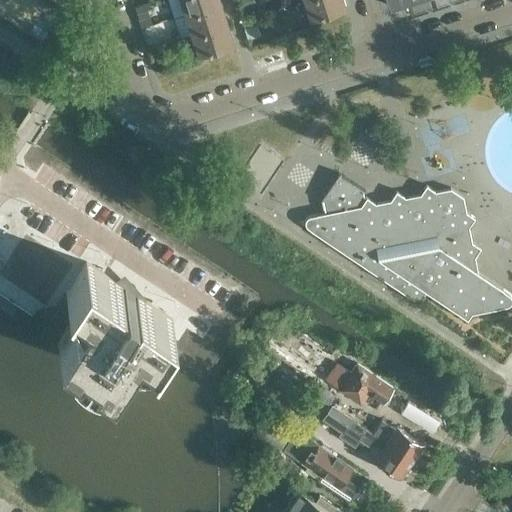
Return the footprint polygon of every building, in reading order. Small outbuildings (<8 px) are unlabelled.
[(221,2),(220,0),(180,0),(185,13),(221,2)] [(346,7),(343,0),(304,0),(310,18),(346,7)] [(227,22),(221,2),(185,13),(192,33),(227,22)] [(234,43),(227,22),(192,33),(198,54),(234,43)] [(481,246),(469,238),(472,235),(471,230),(467,229),(475,216),(464,209),(462,197),(463,195),(451,186),(449,188),(437,191),(426,184),(419,194),(407,197),(396,190),(389,201),(377,203),(367,196),(364,196),(363,191),(366,190),(339,172),(321,199),(322,199),(325,212),(310,215),(308,216),(307,217),(306,217),(306,218),(305,219),(305,220),(305,221),(305,223),(305,225),(306,226),(307,227),(418,301),(426,289),(467,317),(472,309),(507,303),(508,303),(509,302),(510,301),(511,300),(511,299),(511,297),(511,295),(511,294),(510,293),(509,292),(476,269),(473,257),(481,246)] [(173,319),(144,300),(142,303),(132,297),(134,293),(125,287),(123,291),(113,284),(115,281),(86,261),(66,292),(70,295),(71,295),(71,296),(72,298),(72,299),(73,302),(74,303),(75,304),(76,305),(80,308),(58,341),(71,350),(70,353),(72,356),(74,358),(77,361),(81,364),(85,366),(88,368),(91,369),(95,370),(97,367),(111,376),(133,343),(136,346),(138,347),(140,347),(145,346),(147,346),(148,347),(149,348),(153,350),(173,319)] [(304,387),(333,347),(286,315),(260,352),(277,364),(276,366),(304,387)] [(393,387),(356,362),(350,372),(338,363),(327,380),(361,403),(368,392),(383,402),(393,387)] [(378,436),(366,428),(370,421),(344,403),(343,406),(325,394),(312,413),(322,419),(327,412),(361,435),(359,437),(372,446),(369,449),(378,455),(376,458),(402,475),(413,459),(378,436)] [(423,443),(397,425),(395,429),(383,421),(376,431),(380,434),(378,436),(413,459),(423,443)] [(302,431),(288,452),(304,463),(301,469),(335,492),(338,486),(352,466),(330,450),(330,448),(323,443),(321,444),(302,431)] [(332,511),(297,488),(285,507),(292,511),(339,511),(334,508),(332,511)]
